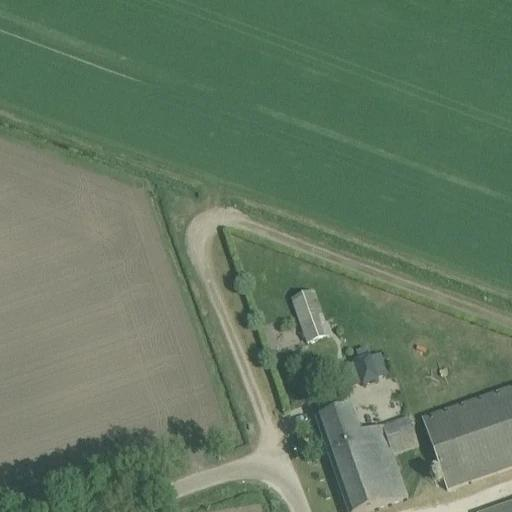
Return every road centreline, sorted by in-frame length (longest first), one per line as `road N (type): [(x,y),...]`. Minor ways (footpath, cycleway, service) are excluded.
road 1 (track): [(511,324),(240,221),(217,220),(200,240),(203,260),(279,456)]
road 2 (unclassified): [(117,511),(279,456)]
